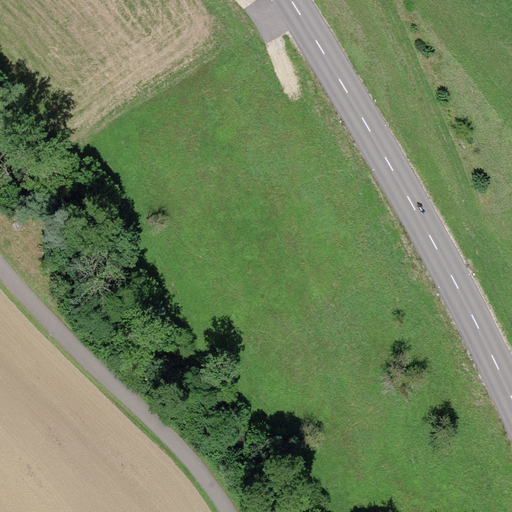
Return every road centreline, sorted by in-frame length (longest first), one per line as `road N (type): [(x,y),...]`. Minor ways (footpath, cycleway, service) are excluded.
road 1 (tertiary): [(511,402),(417,217),(288,0)]
road 2 (track): [(0,270),(227,511)]
